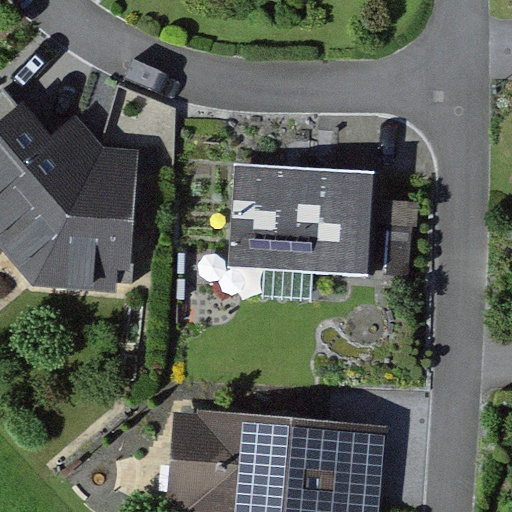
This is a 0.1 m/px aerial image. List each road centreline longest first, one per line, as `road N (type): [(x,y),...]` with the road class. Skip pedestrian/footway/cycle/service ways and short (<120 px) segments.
road 1 (residential): [(48,0),(103,42),(183,74),(266,84),(466,86)]
road 2 (residential): [(466,86),(448,511)]
